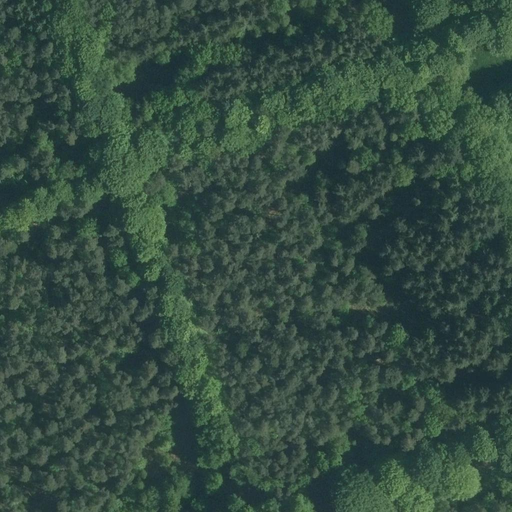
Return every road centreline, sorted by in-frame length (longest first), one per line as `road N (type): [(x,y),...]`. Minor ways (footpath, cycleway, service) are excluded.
road 1 (track): [(114,121),(511,8)]
road 2 (track): [(292,511),(511,435)]
